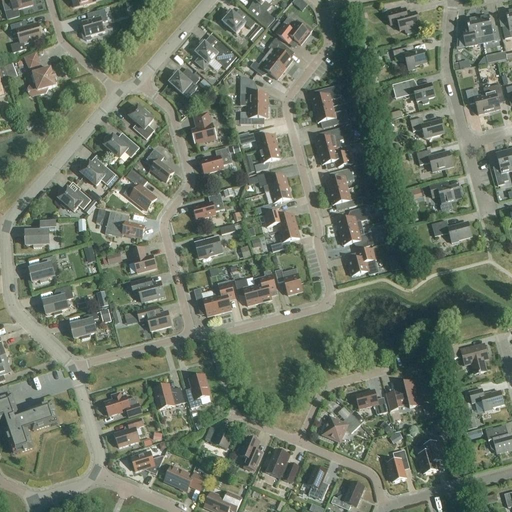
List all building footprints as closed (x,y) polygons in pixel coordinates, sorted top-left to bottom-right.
[(33,6),(30,0),(1,0),(6,13),(8,21),(19,18),(17,11),(33,6)] [(70,0),(72,1),(74,9),(83,6),(84,7),(87,6),(88,5),(95,2),(94,0),(70,0)] [(252,0),(256,3),(248,12),(259,22),(267,29),(274,21),(267,12),(271,8),(265,3),(267,0),(252,0)] [(303,0),(294,0),(293,1),(303,10),(308,4),(303,0)] [(255,25),(239,10),(235,16),(230,12),(226,16),(228,18),(223,24),(236,36),(245,26),(250,31),(255,25)] [(419,27),(415,14),(407,16),(406,10),(387,15),(390,27),(398,25),(400,32),(405,31),(406,35),(408,36),(413,34),(414,33),(413,29),(419,27)] [(92,20),(81,24),(84,34),(81,35),(82,40),(86,42),(92,41),(91,37),(105,33),(102,24),(108,22),(104,11),(91,14),(92,20)] [(357,12),(358,21),(366,20),(364,11),(357,12)] [(511,11),(505,13),(506,17),(498,19),(501,29),(502,28),(505,41),(511,39),(511,11)] [(491,28),(489,17),(478,19),(483,44),(494,41),(494,43),(500,42),(498,29),(491,28)] [(289,18),(276,35),(288,45),(292,40),(299,45),(301,46),(312,32),(306,27),(304,30),(289,18)] [(462,32),(463,36),(457,37),(456,51),(477,46),(483,45),(483,44),(478,19),(466,21),(468,31),(462,32)] [(42,38),(38,25),(31,27),(27,28),(26,22),(10,27),(13,36),(17,35),(20,44),(10,46),(13,55),(25,51),(24,46),(28,45),(29,43),(29,42),(42,38)] [(276,22),(270,30),(274,34),(281,26),(276,22)] [(259,28),(253,34),(258,39),(264,32),(259,28)] [(271,51),(266,57),(285,72),(293,62),(290,60),(294,54),(275,40),(268,49),(271,51)] [(200,58),(195,64),(204,71),(208,66),(209,66),(214,61),(225,71),(236,59),(220,44),(219,45),(214,50),(205,42),(204,44),(203,43),(199,47),(201,49),(196,55),(200,58)] [(411,55),(409,49),(393,53),(394,60),(398,59),(399,63),(406,62),(408,73),(415,71),(414,68),(426,65),(423,52),(411,55)] [(23,60),(29,72),(42,66),(36,54),(23,60)] [(487,66),(497,64),(495,56),(485,58),(487,66)] [(266,57),(259,66),(254,63),(250,68),(262,77),(266,72),(277,81),(285,72),(266,57)] [(460,71),(470,69),(469,62),(459,64),(460,71)] [(17,77),(12,64),(4,68),(8,80),(17,77)] [(48,90),(56,88),(51,70),(33,75),(36,86),(30,88),(28,91),(28,93),(27,93),(28,95),(29,95),(29,96),(32,98),(46,94),(48,90)] [(174,79),(169,84),(183,96),(187,100),(197,88),(195,86),(199,81),(187,70),(181,77),(176,72),(172,77),(174,79)] [(240,108),(249,108),(267,108),(267,95),(253,95),(253,82),(245,79),(241,79),(240,108)] [(209,85),(204,81),(200,85),(206,89),(209,85)] [(431,85),(416,89),(414,82),(394,88),(397,99),(414,95),(416,104),(422,102),(423,104),(424,106),(427,105),(428,103),(428,101),(435,99),(431,85)] [(215,92),(219,95),(225,89),(221,86),(215,92)] [(505,103),(504,99),(500,86),(483,90),(485,96),(489,114),(500,111),(499,105),(505,103)] [(324,91),(326,97),(311,101),(315,113),(332,108),(331,102),(341,99),(338,87),(324,91)] [(485,96),(479,98),(477,90),(465,93),(469,106),(475,105),(478,117),(489,114),(485,96)] [(137,110),(134,109),(132,109),(130,110),(129,112),(129,115),(131,117),(129,118),(137,125),(133,130),(146,141),(154,132),(148,127),(153,121),(149,117),(150,115),(144,111),(143,112),(138,108),(137,110)] [(240,117),(240,120),(240,126),(252,126),(253,120),(267,120),(267,108),(249,108),(249,114),(245,114),(240,117)] [(332,108),(315,113),(318,125),(332,121),(334,127),(348,124),(345,112),(334,115),(332,108)] [(198,131),(193,133),(196,145),(216,140),(212,126),(210,127),(207,116),(195,119),(198,131)] [(422,120),(410,123),(413,133),(422,131),(424,137),(423,139),(429,143),(432,139),(444,136),(441,121),(424,126),(422,120)] [(390,133),(394,127),(388,123),(384,128),(390,133)] [(343,141),(342,136),(340,130),(329,133),(330,139),(316,143),(319,155),(341,149),(340,142),(343,141)] [(259,153),(277,149),(274,137),(260,140),(258,134),(244,138),(246,144),(256,142),(259,153)] [(112,139),(110,138),(107,138),(105,139),(104,141),(104,144),(106,146),(104,147),(120,161),(125,155),(131,160),(139,150),(126,138),(121,144),(113,137),(112,139)] [(232,148),(234,155),(240,154),(239,147),(232,148)] [(217,159),(201,163),(204,175),(223,170),(223,167),(232,165),(228,149),(215,153),(217,159)] [(259,153),(263,165),(254,167),(256,174),(268,171),(266,164),(280,160),(277,149),(259,153)] [(343,155),(341,149),(319,155),(322,167),(337,163),(338,169),(352,166),(349,154),(343,155)] [(152,169),(150,172),(166,184),(174,174),(160,163),(164,159),(154,151),(144,163),(152,169)] [(453,168),(449,154),(432,159),(430,152),(416,155),(420,167),(430,164),(433,173),(453,168)] [(496,155),(498,164),(493,169),(498,188),(505,186),(504,183),(508,182),(506,174),(511,173),(506,153),(496,155)] [(364,162),(367,163),(370,163),(372,160),(371,157),(368,155),(365,156),(363,158),(364,162)] [(135,163),(131,167),(137,172),(140,168),(135,163)] [(88,166),(86,165),(84,165),(82,166),(81,169),(81,171),(82,173),(81,175),(96,188),(101,182),(107,187),(116,177),(102,166),(98,171),(90,164),(88,166)] [(354,182),(351,170),(328,176),(330,182),(327,183),(330,195),(347,190),(346,184),(354,182)] [(139,188),(135,193),(130,189),(125,195),(130,199),(146,213),(156,200),(143,189),(147,183),(132,171),(127,178),(139,188)] [(270,193),(288,189),(285,177),(271,180),(269,174),(257,177),(257,178),(249,180),(248,183),(249,187),(259,184),(260,189),(263,188),(265,195),(270,193)] [(462,202),(458,188),(445,192),(443,185),(430,188),(433,200),(440,198),(442,207),(441,209),(442,212),(442,213),(452,211),(451,205),(462,202)] [(421,187),(399,192),(406,220),(418,217),(415,208),(413,209),(411,200),(423,197),(421,187)] [(288,189),(270,193),(274,205),(263,208),(265,214),(279,211),(277,204),(291,201),(288,189)] [(66,192),(64,191),(61,191),(59,192),(58,194),(58,197),(60,199),(58,200),(63,205),(62,206),(67,211),(69,209),(74,214),(79,208),(83,211),(91,202),(79,192),(75,197),(67,190),(66,192)] [(232,190),(223,192),(225,200),(233,198),(232,190)] [(350,202),(347,190),(330,195),(333,207),(347,203),(349,210),(363,206),(361,199),(350,202)] [(210,205),(193,209),(196,221),(216,216),(215,213),(224,211),(220,195),(208,199),(210,205)] [(94,202),(85,213),(89,216),(98,205),(94,202)] [(103,220),(105,212),(99,210),(97,219),(103,220)] [(347,221),(337,223),(340,235),(358,231),(363,230),(361,223),(367,221),(364,210),(350,213),(347,221)] [(237,221),(243,219),(241,212),(234,214),(237,221)] [(279,233),(297,228),(293,216),(285,218),(283,212),(264,218),(267,229),(277,226),(279,233)] [(128,224),(130,218),(110,213),(105,236),(122,240),(123,236),(142,240),(145,228),(128,224)] [(86,233),(85,221),(78,221),(78,234),(86,233)] [(466,225),(448,229),(446,223),(432,226),(435,239),(449,235),(452,245),(459,243),(458,242),(470,239),(466,225)] [(41,233),(25,234),(26,247),(34,247),(34,249),(41,249),(41,246),(49,246),(48,233),(56,233),(55,224),(41,225),(41,233)] [(234,226),(225,228),(220,230),(221,237),(236,233),(234,226)] [(297,228),(279,233),(282,244),(271,247),(273,254),(287,250),(286,244),(300,240),(297,228)] [(358,231),(340,235),(343,247),(358,244),(359,250),(373,246),(370,234),(360,237),(358,231)] [(210,258),(222,254),(218,239),(195,245),(199,261),(202,260),(204,261),(207,261),(209,260),(210,258)] [(253,250),(261,248),(259,240),(251,242),(253,250)] [(84,250),(86,258),(93,256),(91,248),(84,250)] [(240,250),(243,260),(250,259),(247,248),(240,250)] [(137,275),(156,270),(153,257),(146,259),(143,250),(131,253),(133,263),(134,263),(137,275)] [(375,262),(372,251),(356,255),(358,261),(348,264),(352,278),(369,273),(370,276),(378,274),(375,262)] [(119,254),(106,257),(109,267),(122,263),(119,254)] [(269,256),(261,258),(263,265),(270,264),(269,256)] [(60,277),(57,264),(55,258),(43,261),(44,267),(29,271),(32,284),(40,282),(41,285),(48,283),(47,280),(60,277)] [(217,270),(209,272),(211,279),(219,277),(217,270)] [(282,271),(275,273),(278,285),(284,283),(288,297),(302,293),(298,276),(284,280),(282,271)] [(265,278),(253,281),(255,287),(260,305),(272,302),(270,295),(276,293),(271,272),(263,274),(265,278)] [(150,279),(145,281),(131,284),(134,297),(140,295),(142,304),(164,298),(160,284),(152,286),(150,279)] [(246,280),(235,283),(238,295),(244,294),(248,308),(260,305),(255,287),(249,289),(246,280)] [(235,302),(230,282),(218,285),(220,291),(213,292),(215,298),(219,315),(231,312),(229,303),(235,302)] [(70,288),(56,291),(58,300),(43,304),(46,317),(54,315),(54,317),(62,315),(61,313),(68,311),(66,302),(73,300),(70,288)] [(212,293),(202,295),(200,290),(194,292),(197,306),(204,304),(207,319),(219,315),(215,298),(214,298),(212,293)] [(104,308),(108,307),(104,293),(100,294),(104,308)] [(171,328),(167,313),(159,315),(157,308),(137,313),(140,323),(147,321),(151,333),(171,328)] [(108,311),(100,313),(102,321),(110,319),(108,311)] [(86,324),(71,327),(74,340),(81,338),(82,341),(89,339),(89,336),(96,335),(93,322),(98,321),(97,314),(84,317),(86,324)] [(461,359),(457,345),(446,349),(449,362),(461,359)] [(484,346),(461,353),(465,367),(471,365),(474,376),(486,373),(483,362),(488,361),(484,346)] [(8,358),(0,361),(0,383),(5,382),(3,376),(9,374),(10,375),(11,375),(8,366),(8,363),(8,361),(8,358)] [(189,381),(192,390),(185,392),(191,410),(202,407),(200,400),(210,398),(208,390),(209,390),(207,384),(206,385),(204,377),(189,381)] [(416,382),(403,385),(405,392),(394,395),(394,394),(387,396),(391,412),(398,411),(398,408),(408,406),(409,410),(421,407),(418,396),(416,397),(413,383),(416,382)] [(175,391),(170,389),(169,386),(153,390),(159,411),(185,405),(181,389),(175,391)] [(7,387),(0,389),(0,423),(5,421),(8,431),(5,432),(11,448),(14,447),(16,455),(33,450),(26,431),(32,429),(33,432),(50,427),(49,424),(57,421),(51,405),(27,413),(28,416),(15,421),(14,418),(18,417),(7,387)] [(504,407),(500,393),(483,397),(482,391),(469,394),(472,405),(482,403),(485,413),(493,411),(492,410),(504,407)] [(377,401),(374,392),(355,397),(359,411),(374,407),(377,417),(387,414),(384,399),(377,401)] [(120,397),(119,396),(117,396),(115,396),(114,397),(113,399),(113,401),(104,404),(109,418),(127,412),(129,419),(141,415),(138,406),(137,406),(135,399),(127,401),(126,397),(121,399),(121,398),(120,397)] [(342,424),(330,419),(322,437),(340,444),(345,433),(351,435),(361,426),(351,416),(342,424)] [(474,418),(465,421),(468,432),(477,429),(474,418)] [(141,420),(128,424),(130,430),(114,435),(119,450),(139,443),(135,430),(143,428),(141,420)] [(437,434),(447,432),(446,421),(435,423),(437,434)] [(194,426),(198,432),(204,429),(200,423),(194,426)] [(393,432),(386,425),(381,429),(388,436),(391,435),(393,432)] [(234,433),(221,428),(219,433),(210,429),(205,441),(214,445),(214,446),(226,451),(234,433)] [(505,428),(485,433),(488,444),(489,444),(491,451),(496,453),(496,456),(511,451),(511,437),(508,438),(505,428)] [(474,433),(466,435),(468,442),(476,440),(474,433)] [(153,441),(161,442),(162,435),(154,434),(153,441)] [(402,440),(399,435),(394,438),(397,443),(402,440)] [(241,455),(239,457),(247,460),(244,468),(255,472),(260,459),(255,456),(260,444),(247,439),(243,450),(241,455)] [(441,464),(436,444),(424,447),(426,454),(419,456),(424,476),(437,472),(435,465),(441,464)] [(290,457),(275,451),(265,474),(280,480),(281,478),(284,480),(284,482),(291,485),(298,468),(291,465),(290,466),(286,465),(290,457)] [(408,467),(404,452),(393,455),(395,463),(387,465),(389,471),(388,472),(390,478),(391,478),(393,484),(406,481),(402,468),(408,467)] [(163,458),(152,461),(150,453),(131,459),(136,473),(145,470),(146,472),(156,477),(164,458),(163,458)] [(316,469),(315,468),(307,487),(312,488),(308,496),(322,502),(328,487),(322,485),(327,473),(321,471),(322,469),(317,467),(316,469)] [(193,478),(172,468),(165,483),(187,493),(189,487),(200,492),(205,480),(209,481),(213,471),(207,469),(202,479),(195,475),(193,478)] [(351,483),(345,497),(344,496),(338,498),(337,500),(341,502),(338,508),(348,511),(351,507),(356,509),(365,489),(351,483)] [(228,502),(211,494),(204,509),(211,511),(228,511),(229,511),(231,511),(236,511),(242,500),(231,495),(228,502)] [(484,497),(486,504),(498,501),(496,494),(484,497)] [(341,502),(337,500),(334,499),(331,505),(338,508),(341,502)]
